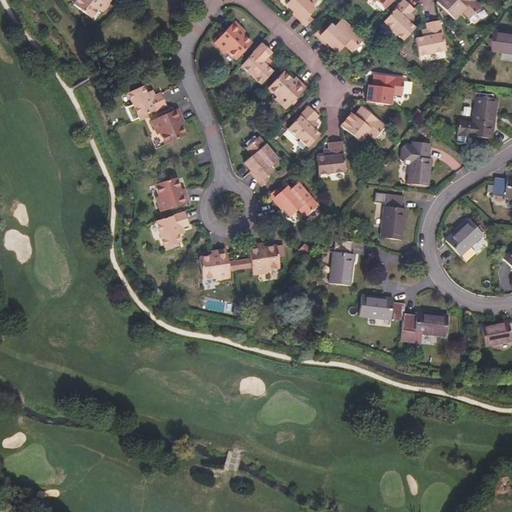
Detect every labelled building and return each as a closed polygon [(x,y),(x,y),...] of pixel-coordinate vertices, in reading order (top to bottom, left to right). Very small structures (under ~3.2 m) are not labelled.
[(78,0),(75,5),(92,19),(100,9),(103,12),(111,0),(78,0)] [(290,0),(286,4),(305,22),(316,10),(312,6),(318,0),(290,0)] [(386,9),(393,0),(371,0),(374,3),(377,0),(386,9)] [(440,0),(437,4),(455,21),(462,13),(469,20),(475,15),(480,9),(471,0),(440,0)] [(384,22),(404,41),(416,29),(405,19),(414,9),(405,1),(384,22)] [(475,15),(469,20),(473,24),(476,24),(480,21),(479,18),(475,15)] [(320,36),(338,53),(346,45),(353,52),(364,40),(342,20),(334,28),(331,25),(320,36)] [(227,52),(236,60),(251,43),(243,35),(245,33),(235,22),(214,43),(225,54),(227,52)] [(418,57),(446,52),(440,22),(428,24),(430,38),(416,41),(418,57)] [(511,32),(497,31),(495,52),(511,54),(511,32)] [(262,44),(241,65),(261,85),(272,73),(262,63),(271,53),(262,44)] [(284,72),(268,88),(277,97),(275,98),(286,109),(306,88),(295,78),(292,80),(284,72)] [(367,103),(391,106),(392,95),(403,96),(405,80),(375,76),(374,87),(369,86),(367,103)] [(127,108),(133,121),(166,106),(161,94),(155,97),(148,100),(145,95),(142,87),(128,93),(133,105),(127,108)] [(148,100),(155,97),(153,91),(145,95),(148,100)] [(457,135),(492,140),(497,101),(476,98),(473,123),(459,121),(457,135)] [(289,129),(308,148),(320,136),(310,126),(319,116),(318,116),(310,107),(289,129)] [(341,127),(361,142),(368,134),(375,140),(386,127),(362,108),(355,117),(352,114),(351,116),(341,127)] [(184,123),(178,110),(152,121),(157,135),(160,134),(165,145),(186,136),(181,124),(184,123)] [(246,163),(261,182),(273,172),(271,168),(279,161),(259,138),(247,148),(254,156),(246,163)] [(318,175),(345,172),(342,142),(330,143),(331,157),(317,159),(318,175)] [(429,147),(413,145),(407,144),(407,148),(403,151),(401,161),(405,166),(409,166),(407,184),(429,187),(431,159),(428,159),(429,147)] [(505,198),(511,198),(511,176),(507,176),(507,181),(495,179),(493,195),(505,196),(505,198)] [(161,212),(189,202),(184,189),(181,190),(177,178),(155,185),(159,197),(157,198),(161,212)] [(275,197),(290,217),(299,209),(305,217),(317,206),(298,183),(290,191),(287,187),(275,197)] [(380,237),(402,240),(405,209),(403,209),(404,197),(375,193),(373,202),(386,204),(385,207),(384,206),(380,237)] [(185,212),(156,221),(164,247),(180,242),(176,229),(189,224),(185,212)] [(459,257),(470,247),(482,236),(483,235),(468,219),(445,241),(459,257)] [(482,236),(470,247),(473,251),(485,240),(482,236)] [(328,284),(351,287),(354,255),(350,255),(351,243),(335,241),(334,252),(332,252),(328,284)] [(263,247),(263,244),(248,246),(250,258),(251,267),(252,275),(267,273),(267,269),(279,267),(276,245),(263,247)] [(299,253),(305,258),(312,249),(306,245),(299,253)] [(214,278),(215,281),(230,278),(229,271),(227,261),(225,249),(211,252),(211,256),(199,257),(202,279),(214,278)] [(511,251),(503,259),(511,268),(511,251)] [(251,267),(250,258),(227,261),(229,271),(251,267)] [(403,321),(404,314),(405,305),(393,303),(393,299),(361,295),(359,316),(390,320),(391,319),(403,321)] [(294,308),(287,311),(291,320),(298,317),(294,308)] [(414,333),(422,334),(445,337),(447,315),(417,312),(417,316),(404,314),(403,321),(402,331),(414,333)] [(484,346),(511,341),(511,323),(509,324),(508,320),(481,325),(484,346)] [(421,342),(422,334),(414,333),(402,331),(401,339),(421,342)]
